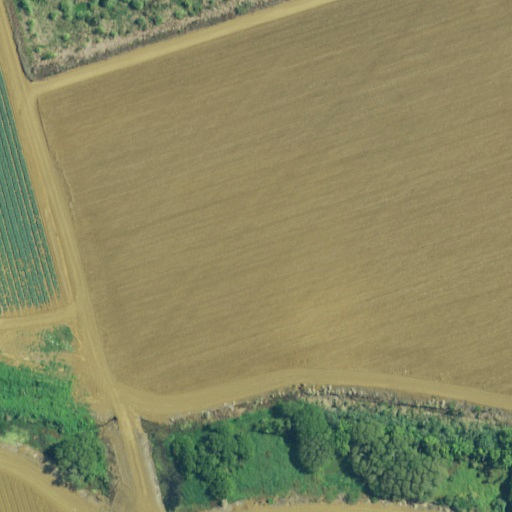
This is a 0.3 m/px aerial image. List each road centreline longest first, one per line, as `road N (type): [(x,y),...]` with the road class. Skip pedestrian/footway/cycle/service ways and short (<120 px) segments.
road 1 (unknown): [(0,403),(122,405),(162,417),(330,367),(403,374),(511,404)]
road 2 (unknown): [(0,333),(75,321),(12,99)]
